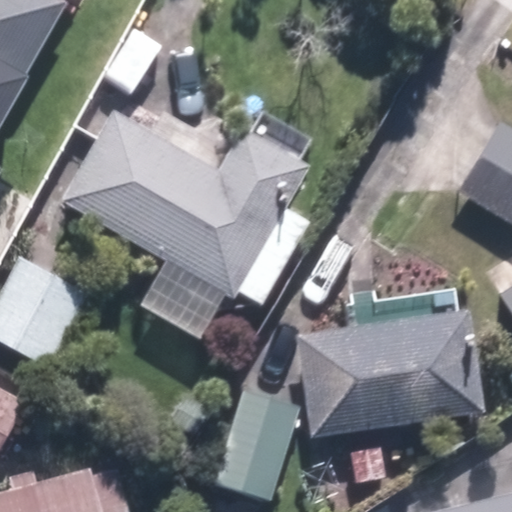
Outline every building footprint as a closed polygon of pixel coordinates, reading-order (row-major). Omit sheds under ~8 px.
[(0,165),(0,116),(59,3),(52,0),(0,0),(0,166),(1,165),(0,165)] [(115,109),(63,201),(228,293),(301,163),(243,131),(222,168),(115,109)] [(511,131),(501,125),(464,186),(511,214),(511,131)] [(81,292),(22,261),(0,301),(0,337),(44,361),(81,292)] [(466,311),(303,337),(317,430),(480,404),(466,311)] [(296,404),(247,389),(218,479),(267,495),(296,404)] [(0,394),(0,442),(21,406),(0,394)] [(416,437),(343,449),(349,486),(422,474),(416,437)] [(88,471),(0,494),(0,511),(126,511),(128,511),(117,470),(90,478),(88,471)] [(511,511),(511,493),(431,511),(511,511)]
